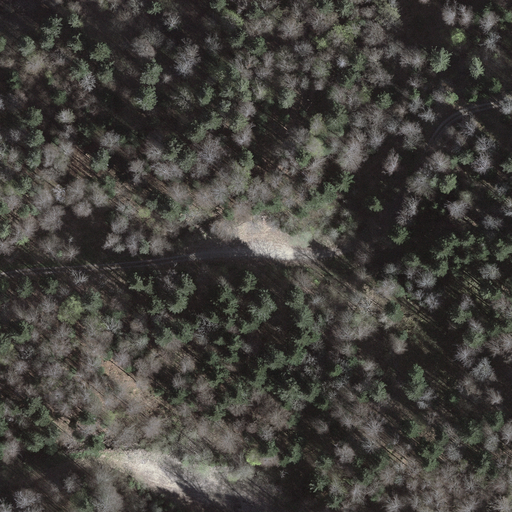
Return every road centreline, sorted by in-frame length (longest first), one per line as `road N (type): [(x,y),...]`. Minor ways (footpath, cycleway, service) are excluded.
road 1 (track): [(511,101),(450,119),(391,216),(347,247),(0,274)]
road 2 (track): [(0,484),(60,464),(109,461),(304,511)]
